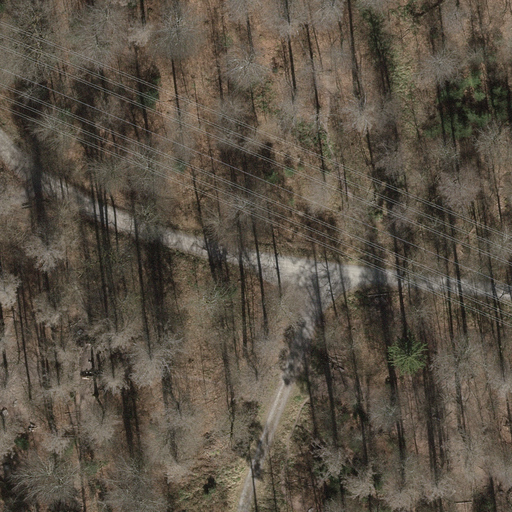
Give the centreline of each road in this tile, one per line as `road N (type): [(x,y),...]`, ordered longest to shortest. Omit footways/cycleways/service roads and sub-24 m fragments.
road 1 (track): [(0,139),(32,171),(102,214),(172,237),(511,290)]
road 2 (track): [(237,511),(290,383),(320,263)]
